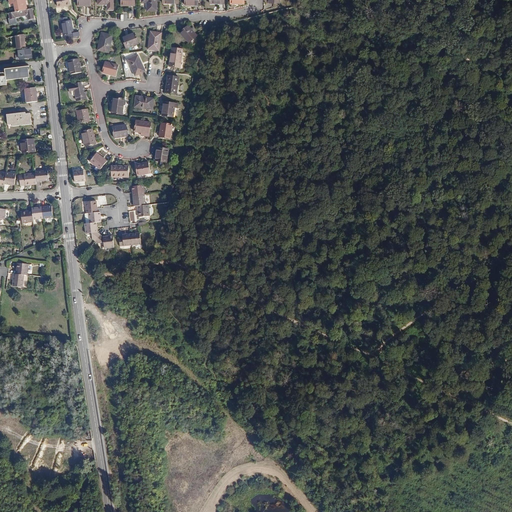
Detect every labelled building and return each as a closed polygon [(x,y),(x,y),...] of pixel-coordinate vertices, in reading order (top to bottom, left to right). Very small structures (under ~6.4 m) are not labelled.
[(25,0),(5,0),(6,4),(10,3),(11,12),(27,9),(25,0)] [(112,0),(97,0),(98,5),(108,5),(108,10),(113,10),(112,0)] [(156,0),(141,0),(142,1),(147,1),(148,10),(157,10),(156,0)] [(27,9),(11,12),(8,13),(9,19),(15,18),(15,17),(24,15),(24,13),(27,13),(28,19),(34,18),(33,14),(35,14),(35,11),(33,11),(32,8),(27,9)] [(71,21),(61,23),(64,35),(70,34),(71,38),(77,36),(77,32),(74,33),(71,21)] [(190,26),(183,34),(193,43),(200,35),(190,26)] [(160,32),(150,31),(147,49),(158,50),(160,32)] [(17,48),(19,48),(26,47),(25,34),(16,35),(17,48)] [(113,36),(103,34),(100,50),(110,52),(113,36)] [(135,35),(123,38),(125,48),(137,45),(135,35)] [(26,47),(19,48),(20,59),(32,58),(31,47),(26,47)] [(182,50),(172,49),(169,67),(180,68),(182,50)] [(142,55),(132,57),(135,73),(145,71),(142,55)] [(81,61),(70,63),(72,76),(83,74),(81,61)] [(118,64),(105,62),(103,72),(116,74),(118,64)] [(28,66),(5,70),(5,73),(0,73),(0,85),(7,85),(6,81),(29,77),(28,66)] [(178,76),(168,75),(166,93),(176,94),(178,76)] [(75,87),(70,88),(72,95),(73,95),(76,97),(77,97),(78,102),(87,100),(85,87),(83,88),(82,84),(75,86),(75,87)] [(36,88),(25,89),(27,103),(38,101),(36,88)] [(124,100),(113,99),(112,114),(123,115),(124,100)] [(153,100),(136,99),(135,110),(153,111),(153,100)] [(174,104),(164,102),(162,116),(172,117),(174,104)] [(88,110),(78,111),(79,123),(90,121),(88,110)] [(25,111),(7,113),(8,123),(13,123),(13,125),(32,123),(30,112),(26,113),(25,111)] [(153,126),(138,124),(136,133),(143,134),(143,137),(151,138),(153,126)] [(172,125),(161,125),(160,138),(170,139),(172,125)] [(127,126),(113,128),(115,138),(128,136),(127,126)] [(92,130),(82,132),(85,146),(96,144),(92,130)] [(169,149),(158,147),(156,160),(167,162),(169,149)] [(97,154),(90,162),(100,170),(107,163),(97,154)] [(149,163),(135,165),(137,175),(150,173),(149,163)] [(128,165),(111,167),(112,178),(129,176),(128,165)] [(35,171),(36,173),(36,180),(49,179),(48,170),(35,171)] [(83,170),(74,171),(75,182),(85,181),(83,170)] [(6,171),(6,174),(5,182),(15,183),(16,172),(6,171)] [(36,173),(20,174),(21,185),(37,183),(36,180),(36,173)] [(144,186),(133,187),(134,197),(145,195),(144,186)] [(145,195),(134,197),(135,207),(139,207),(147,206),(145,195)] [(87,213),(89,213),(97,212),(96,201),(85,202),(87,213)] [(147,206),(139,207),(139,217),(150,216),(149,205),(147,206)] [(52,206),(42,207),(44,218),(53,217),(52,206)] [(32,208),(33,210),(34,219),(44,218),(42,207),(32,208)] [(33,210),(22,211),(23,222),(34,221),(34,219),(33,210)] [(89,213),(89,223),(96,222),(101,221),(100,212),(97,212),(89,213)] [(96,241),(101,235),(98,232),(96,222),(89,223),(85,223),(86,233),(92,233),(92,238),(96,241)] [(141,233),(132,234),(133,245),(142,244),(141,233)] [(133,245),(132,234),(123,235),(124,238),(120,239),(121,246),(133,245)] [(103,237),(101,235),(96,241),(99,243),(104,243),(104,248),(114,247),(113,236),(103,237)] [(29,263),(19,262),(17,273),(25,274),(28,274),(29,263)] [(24,286),(25,274),(17,273),(15,273),(14,284),(24,286)]
